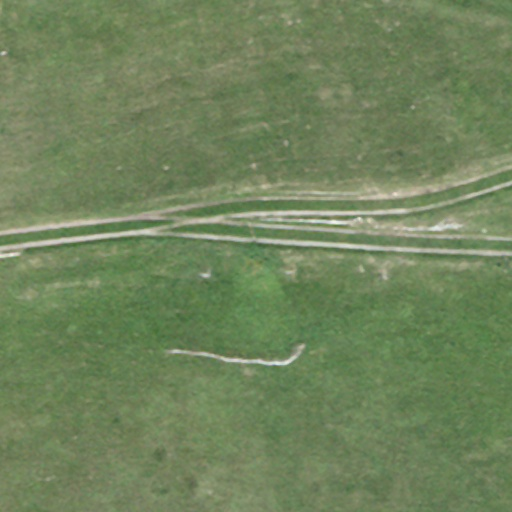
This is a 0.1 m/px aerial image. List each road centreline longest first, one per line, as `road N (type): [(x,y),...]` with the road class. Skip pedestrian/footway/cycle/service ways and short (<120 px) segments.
road 1 (track): [(0,210),(194,190),(511,209)]
road 2 (track): [(194,190),(511,150)]
